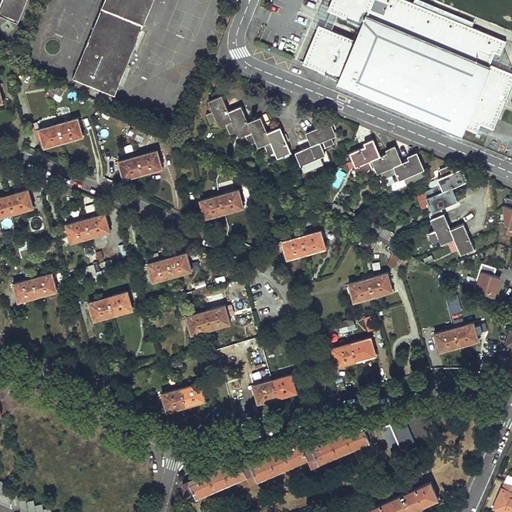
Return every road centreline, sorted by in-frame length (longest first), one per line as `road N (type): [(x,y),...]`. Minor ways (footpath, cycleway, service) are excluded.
road 1 (residential): [(0,150),(136,205),(272,274),(291,302),(327,410)]
road 2 (residential): [(511,171),(252,67),(236,44),(250,0)]
road 3 (residential): [(0,359),(176,447)]
road 4 (residential): [(327,410),(438,378),(511,397)]
road 5 (residential): [(176,447),(327,410)]
